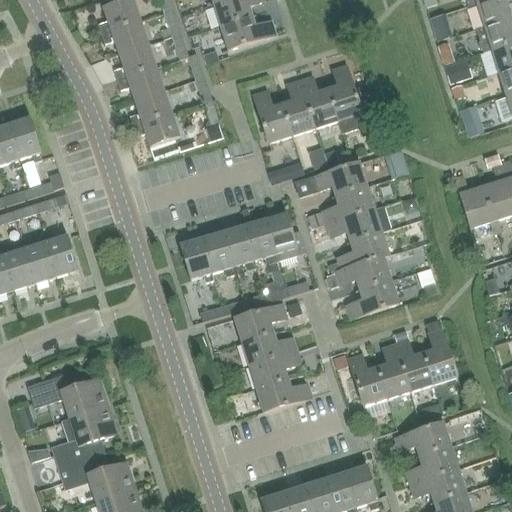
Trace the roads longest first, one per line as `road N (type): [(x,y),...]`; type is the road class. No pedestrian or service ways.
road 1 (residential): [(154,303),(98,124),(53,36)]
road 2 (residential): [(221,511),(154,303)]
road 3 (residential): [(0,359),(154,303)]
